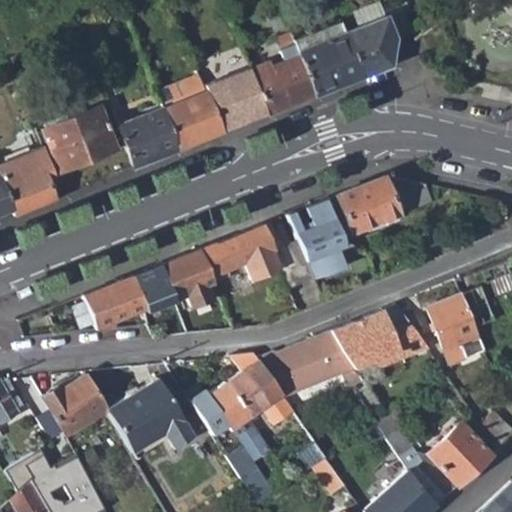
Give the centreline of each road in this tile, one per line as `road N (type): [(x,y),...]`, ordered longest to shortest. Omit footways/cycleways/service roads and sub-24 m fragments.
road 1 (residential): [(0,273),(331,144),(381,137),(511,155)]
road 2 (residential): [(511,239),(277,334),(0,365)]
road 3 (unknown): [(0,284),(34,371),(0,376)]
